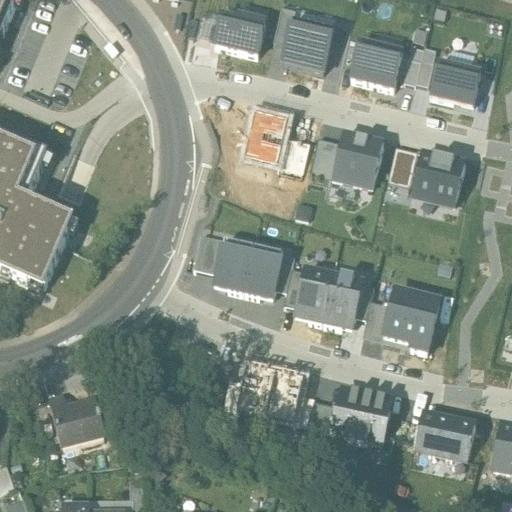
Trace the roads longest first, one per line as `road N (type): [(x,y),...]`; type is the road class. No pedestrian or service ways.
road 1 (residential): [(138,281),(233,328),(313,355),(511,397)]
road 2 (residential): [(167,84),(227,82),(511,146)]
road 3 (tertiary): [(167,84),(176,156),(168,208),(138,281)]
road 4 (tertiary): [(138,281),(104,313),(56,340),(0,356)]
